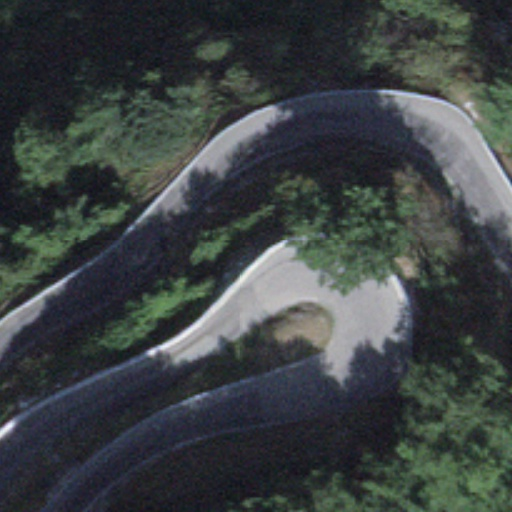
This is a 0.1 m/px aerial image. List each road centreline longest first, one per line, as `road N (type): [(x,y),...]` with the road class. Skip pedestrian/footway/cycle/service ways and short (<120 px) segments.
road 1 (unclassified): [(0,460),(48,421),(172,360),(275,280),(317,273),(345,284),(362,309),(364,336),(339,383),(304,403),(171,429),(103,467),(64,511)]
road 2 (unclassified): [(511,237),(433,133),(370,115),(313,118),(236,152),(100,280),(0,346)]
